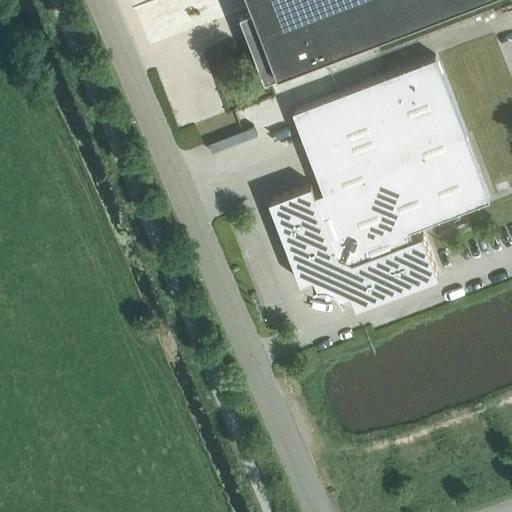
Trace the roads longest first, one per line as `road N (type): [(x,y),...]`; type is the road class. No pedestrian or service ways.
road 1 (unclassified): [(314,511),(100,0)]
road 2 (unknown): [(511,8),(164,151)]
road 3 (unknown): [(247,352),(511,254)]
